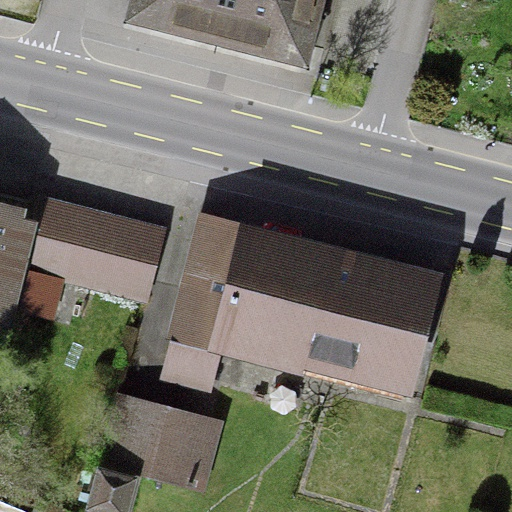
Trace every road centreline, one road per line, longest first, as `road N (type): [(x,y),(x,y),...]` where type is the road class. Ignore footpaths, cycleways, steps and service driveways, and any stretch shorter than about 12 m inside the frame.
road 1 (primary): [(44,90),(374,168)]
road 2 (residential): [(374,168),(415,0)]
road 3 (primary): [(374,168),(511,202)]
